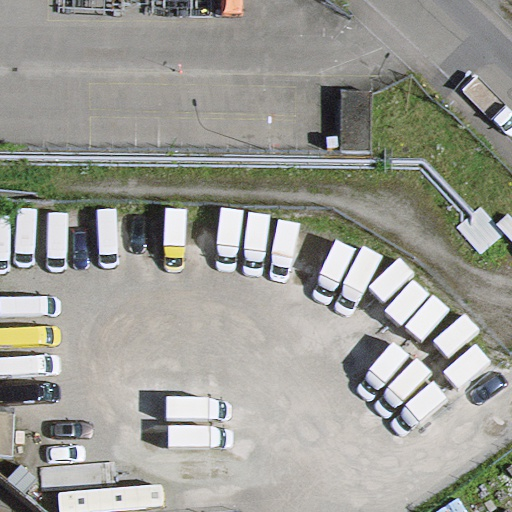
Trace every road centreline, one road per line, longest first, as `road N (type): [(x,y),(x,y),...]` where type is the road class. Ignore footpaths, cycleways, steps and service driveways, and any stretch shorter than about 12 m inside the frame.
road 1 (unknown): [(511,463),(456,495),(384,511)]
road 2 (unclassified): [(423,0),(511,91)]
